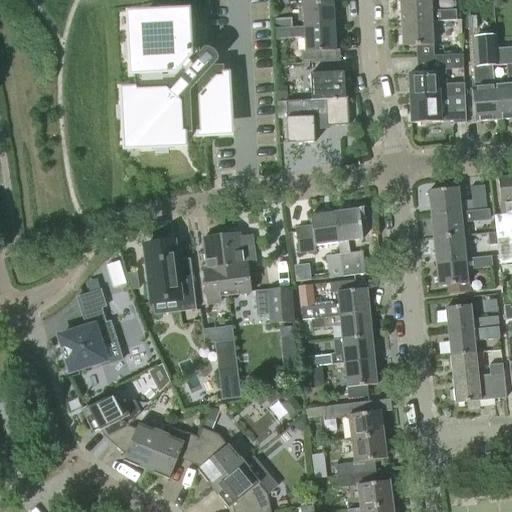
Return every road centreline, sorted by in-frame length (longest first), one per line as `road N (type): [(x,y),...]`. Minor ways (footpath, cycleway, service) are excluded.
road 1 (residential): [(62,277),(93,231),(148,211),(401,169)]
road 2 (residential): [(429,431),(401,169)]
road 3 (residential): [(401,169),(369,77),(365,0)]
